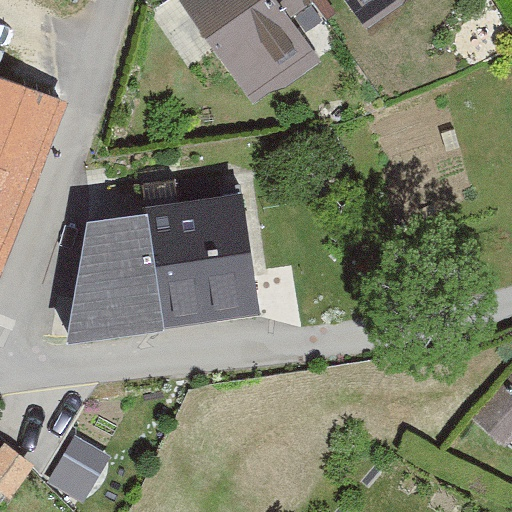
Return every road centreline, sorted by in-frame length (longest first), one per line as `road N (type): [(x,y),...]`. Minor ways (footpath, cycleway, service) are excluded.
road 1 (residential): [(511,304),(439,327),(69,365),(2,351)]
road 2 (residential): [(115,0),(19,318),(2,351)]
